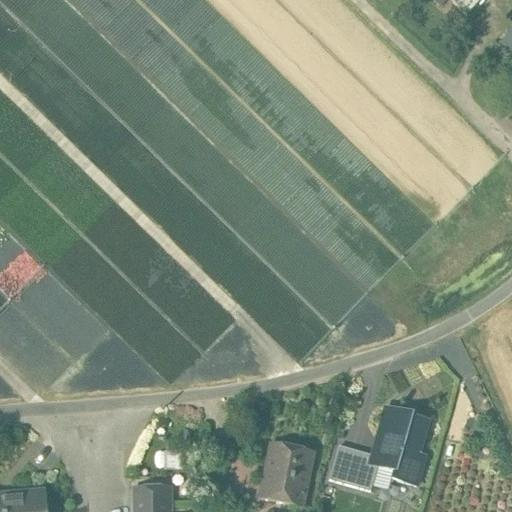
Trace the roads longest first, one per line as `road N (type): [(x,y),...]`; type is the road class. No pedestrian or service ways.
road 1 (unclassified): [(0,412),(274,379),(384,351),(465,317),(511,279)]
road 2 (unknown): [(365,0),(511,156)]
